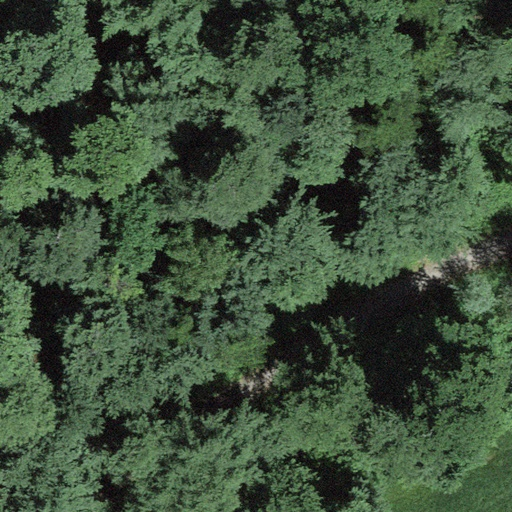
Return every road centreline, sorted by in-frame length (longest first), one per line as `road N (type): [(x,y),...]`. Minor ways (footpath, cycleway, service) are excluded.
road 1 (trunk): [(511,288),(308,142),(77,0)]
road 2 (track): [(511,246),(422,281),(322,337),(215,408),(85,511)]
